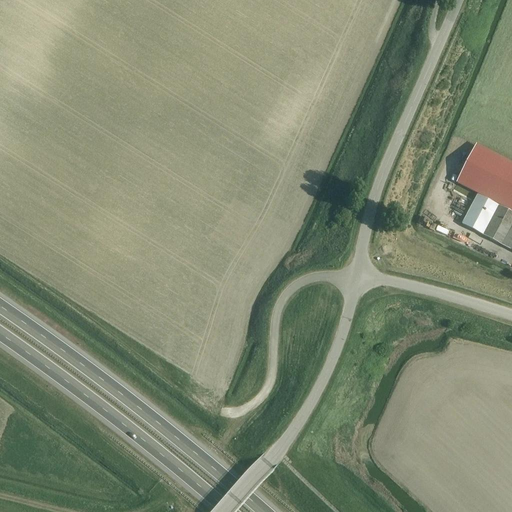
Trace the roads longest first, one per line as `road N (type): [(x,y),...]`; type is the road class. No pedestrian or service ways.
road 1 (trunk): [(266,511),(0,305)]
road 2 (unclassified): [(355,273),(379,178),(455,0)]
road 3 (trunk): [(0,336),(222,511)]
road 4 (unclassified): [(225,511),(313,397),(341,334),(355,273)]
road 5 (unclassified): [(212,405),(245,409),(272,384),(278,312),(290,290),(320,275),(355,273)]
road 6 (unclassified): [(511,315),(355,273)]
